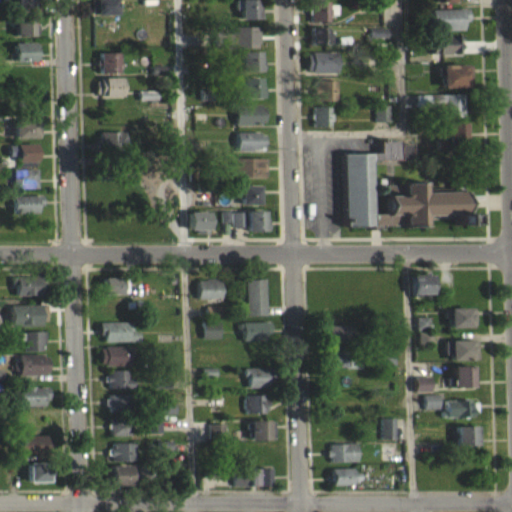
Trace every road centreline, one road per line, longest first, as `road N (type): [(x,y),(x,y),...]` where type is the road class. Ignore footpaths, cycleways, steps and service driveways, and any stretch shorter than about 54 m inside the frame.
road 1 (residential): [(61,0),(79,511)]
road 2 (residential): [(297,511),(284,0)]
road 3 (residential): [(0,251),(511,250)]
road 4 (residential): [(0,500),(511,501)]
road 5 (primary): [(507,0),(511,276)]
